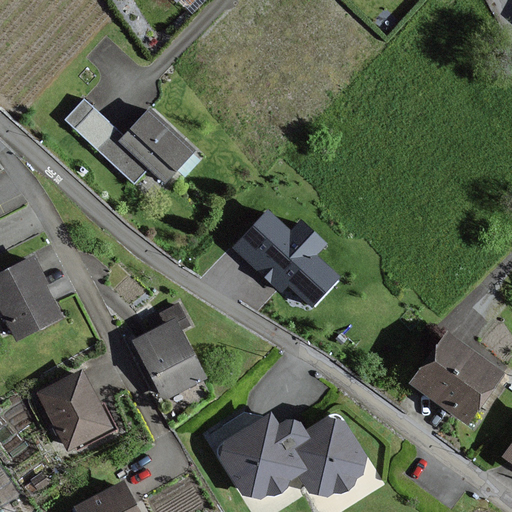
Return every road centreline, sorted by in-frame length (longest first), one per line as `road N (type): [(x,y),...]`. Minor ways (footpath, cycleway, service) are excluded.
road 1 (residential): [(511,504),(325,365),(149,254),(0,123)]
road 2 (residential): [(118,111),(221,0)]
